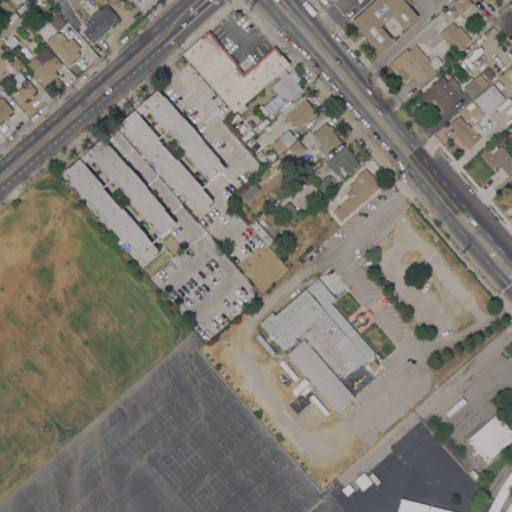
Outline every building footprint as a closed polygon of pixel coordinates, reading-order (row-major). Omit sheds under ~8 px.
[(7,0),(24,0),(15,8),(7,0)] [(19,14),(16,10),(28,0),(31,4),(19,14)] [(155,0),(142,12),(131,0),(155,0)] [(362,35),(361,36),(356,30),(357,29),(350,21),(374,0),(405,0),(413,10),(412,11),(418,17),(403,30),(391,16),(380,26),(392,40),(377,52),(362,35)] [(469,0),(476,8),(467,16),(463,12),(462,11),(454,18),(447,9),(454,3),(453,2),(455,0),(469,0)] [(91,43),(82,32),(87,28),(83,24),(90,18),(89,16),(99,7),(100,9),(105,4),(118,19),(91,43)] [(20,19),(14,24),(8,17),(15,12),(20,19)] [(66,24),(57,32),(48,21),(49,21),(48,20),(55,14),(56,15),(57,14),(66,24)] [(452,22),(457,27),(458,26),(471,40),(456,54),(443,39),(441,41),(437,36),(452,22)] [(68,65),(46,41),(55,32),(61,33),(68,41),(71,38),(80,48),(77,51),(79,54),(68,65)] [(237,111),(237,110),(233,113),(182,55),(209,32),(238,66),(237,67),(243,74),(273,47),(288,65),(284,69),(277,75),(243,104),(244,105),(237,111)] [(2,41),(11,34),(17,40),(8,48),(2,41)] [(406,49),(408,51),(415,45),(429,61),(435,55),(442,63),(433,71),(436,73),(434,74),(435,75),(425,84),(424,83),(421,85),(420,85),(413,91),(389,63),(406,49)] [(61,65),(54,72),(57,75),(44,86),(33,73),(34,71),(27,63),(45,47),(61,65)] [(9,62),(15,57),(24,68),(18,72),(9,62)] [(284,69),(302,90),(289,101),(284,96),(281,98),(271,87),(280,79),(277,75),(284,69)] [(35,90),(31,94),(33,96),(29,99),(28,97),(24,101),(8,83),(19,73),(35,90)] [(463,88),(479,74),(488,84),(482,89),(482,90),(472,99),(463,88)] [(459,96),(446,108),(438,98),(435,100),(434,98),(427,104),(420,95),(442,76),(459,96)] [(504,98),(485,114),(484,113),(481,116),(477,110),(480,107),(473,100),(492,84),(498,92),(504,98)] [(206,145),(219,160),(218,160),(224,168),(209,181),(208,181),(206,178),(205,179),(202,176),(203,175),(201,173),(200,173),(197,170),(198,169),(189,159),(188,159),(185,156),(186,155),(183,153),(184,152),(185,151),(183,149),(182,150),(179,146),(180,146),(178,144),(177,144),(174,140),(175,139),(171,135),(170,136),(166,132),(162,129),(161,128),(161,127),(158,122),(157,123),(153,119),(154,119),(153,117),(152,117),(148,113),(149,113),(146,109),(141,103),(156,90),(162,97),(164,95),(206,145)] [(0,99),(1,98),(12,111),(8,115),(9,117),(5,122),(3,119),(0,122),(0,99)] [(316,113),(299,128),(296,128),(290,122),(289,123),(285,118),(286,117),(285,116),(305,99),(316,113)] [(146,109),(138,115),(134,110),(141,103),(146,109)] [(246,108),(240,114),(237,111),(244,105),(246,108)] [(142,120),(143,119),(146,122),(145,123),(147,125),(148,124),(151,128),(150,129),(154,134),(155,133),(158,136),(157,137),(158,138),(157,140),(158,140),(159,139),(162,143),(161,144),(165,149),(166,148),(169,151),(168,152),(170,154),(171,153),(175,157),(173,158),(175,160),(176,159),(179,161),(182,164),(182,165),(184,167),(187,170),(187,171),(191,175),(195,178),(192,181),(193,181),(195,180),(196,181),(197,180),(200,184),(199,185),(201,187),(200,188),(212,201),(199,213),(193,206),(192,207),(186,201),(180,194),(179,195),(160,174),(141,153),(142,152),(124,132),(125,131),(118,123),(134,110),(138,115),(142,120)] [(476,134),(477,133),(479,136),(478,136),(480,138),(470,146),(472,148),(469,150),(468,149),(467,150),(454,134),(456,133),(448,124),(458,116),(466,124),(467,123),(476,134)] [(323,155),(318,150),(322,146),(312,134),(325,123),(328,127),(329,126),(333,130),(332,131),(337,136),(336,137),(340,141),(323,155)] [(278,155),(270,145),(287,130),(295,139),(278,155)] [(150,228),(147,225),(148,223),(139,213),(138,214),(135,210),(136,209),(134,207),(133,208),(130,205),(131,204),(129,201),(130,201),(123,193),(122,194),(118,190),(120,189),(116,184),(114,185),(111,181),(112,180),(110,181),(102,171),(102,172),(98,168),(99,168),(97,166),(96,166),(93,163),(94,162),(90,157),(86,152),(101,138),(107,145),(108,144),(164,208),(163,209),(175,223),(159,237),(151,227),(150,228)] [(295,158),(287,149),(297,140),(305,149),(295,158)] [(501,146),(511,158),(511,173),(508,177),(507,176),(498,184),(491,176),(497,170),(494,166),(490,169),(478,155),(492,143),(497,149),(501,146)] [(345,147),(351,154),(352,154),(353,156),(352,157),(359,164),(354,167),(355,168),(354,170),(353,169),(340,180),(332,171),(326,163),(345,147)] [(78,158),(86,152),(90,157),(83,164),(78,158)] [(266,160),(265,160),(268,164),(265,167),(262,163),(261,164),(254,156),(259,152),(266,160)] [(87,168),(91,171),(90,172),(92,174),(93,174),(96,177),(95,178),(99,182),(100,182),(103,185),(102,186),(103,187),(102,188),(110,197),(111,196),(114,200),(113,201),(115,203),(116,202),(119,206),(118,206),(120,208),(121,207),(124,210),(124,209),(127,213),(127,214),(129,216),(129,215),(132,219),(136,224),(139,227),(138,228),(139,229),(140,229),(141,230),(142,229),(145,233),(144,234),(146,236),(145,236),(157,250),(143,261),(138,255),(137,256),(125,242),(124,244),(105,223),(86,202),(87,201),(68,180),(69,180),(63,172),(78,158),(83,164),(87,168)] [(365,169),(370,175),(371,174),(374,177),(372,178),(380,186),(339,221),(332,212),(340,205),(339,204),(347,197),(345,194),(350,189),(347,186),(353,181),(352,180),(365,169)] [(319,190),(322,187),(318,183),(328,175),(330,177),(331,177),(334,180),(333,181),(336,185),(324,196),(319,190)] [(247,200),(239,191),(251,181),(259,190),(247,200)] [(296,211),(286,220),(278,211),(288,202),(296,211)] [(247,223),(253,219),(266,233),(260,238),(247,223)] [(374,352),(352,371),(344,362),(346,360),(313,322),(295,338),(296,339),(283,350),(259,323),(271,312),(274,315),(317,278),(335,299),(330,303),(357,333),(374,352)] [(353,396),(336,411),(286,354),(303,339),(353,396)] [(496,414),(511,432),(511,438),(486,461),(485,460),(484,461),(482,459),(483,458),(480,454),(479,455),(477,453),(478,452),(475,449),(474,450),(472,448),(473,447),(470,443),(469,444),(467,442),(469,441),(467,439),(496,414)] [(477,490),(465,500),(435,466),(435,467),(405,433),(418,422),(477,490)] [(441,478),(427,490),(398,456),(411,444),(441,478)] [(385,494),(365,473),(386,453),(406,474),(385,494)] [(486,511),(494,499),(511,472),(511,470),(511,511),(486,511)] [(363,472),(371,482),(363,490),(354,480),(363,472)] [(346,495),(341,490),(348,484),(353,489),(346,495)] [(376,511),(357,511),(352,506),(363,496),(376,511)] [(429,506),(427,511),(396,511),(400,499),(429,506)]
